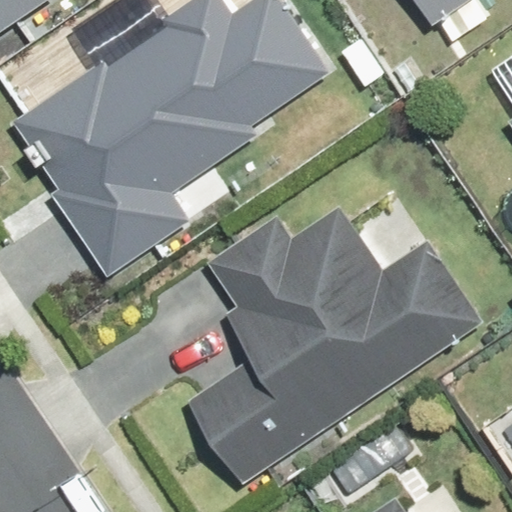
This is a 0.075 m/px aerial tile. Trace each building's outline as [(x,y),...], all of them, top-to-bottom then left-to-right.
[(248,0),(224,16),(213,0),(186,0),(0,124),(105,281),(190,225),(165,186),(330,77),(279,0),(248,0)] [(0,0),(0,29),(42,0),(0,0)] [(412,0),(429,23),(462,0),(412,0)] [(511,115),(502,122),(511,137),(511,115)] [(249,357),(184,398),(237,481),(484,323),(404,200),(357,230),(342,208),(288,244),(272,218),(206,260),(233,300),(219,310),(249,357)] [(411,511),(395,488),(361,511),(411,511)]
